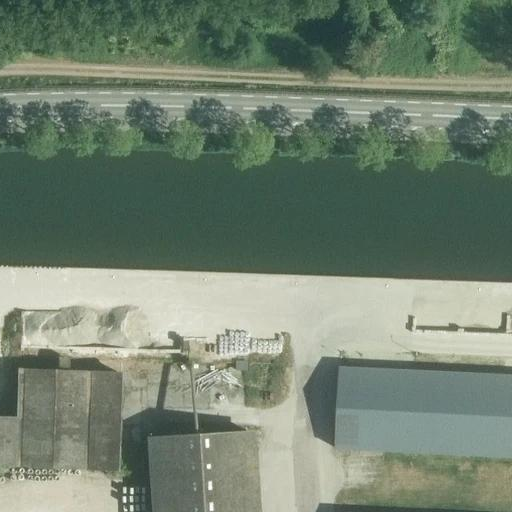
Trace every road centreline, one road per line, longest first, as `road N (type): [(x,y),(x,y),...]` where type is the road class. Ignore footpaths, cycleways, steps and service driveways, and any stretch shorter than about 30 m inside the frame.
road 1 (unclassified): [(511,344),(311,336),(203,310),(0,301)]
road 2 (tertiary): [(511,120),(0,108)]
road 3 (unclassified): [(511,73),(0,63)]
